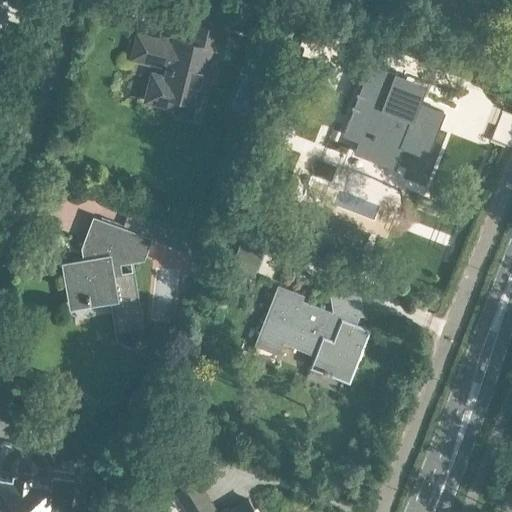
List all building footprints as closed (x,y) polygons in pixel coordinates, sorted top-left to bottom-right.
[(174,97),(197,102),(210,48),(215,49),(221,24),(196,18),(190,42),(174,38),(173,42),(137,33),(131,57),(167,66),(165,76),(151,73),(145,100),(172,106),(174,97)] [(266,51),(249,44),(246,52),(263,59),(261,65),(276,71),(284,53),(268,47),(266,51)] [(426,153),(442,111),(388,90),(392,79),(397,68),(398,68),(399,67),(371,55),(361,80),(363,81),(342,133),(366,142),(362,151),(394,163),(401,144),(426,154),(427,153),(426,153)] [(342,235),(349,215),(309,200),(301,219),(342,235)] [(141,324),(132,272),(119,274),(117,261),(142,257),(149,238),(93,218),(82,248),(87,249),(89,259),(64,263),(70,298),(85,295),(86,302),(111,298),(118,338),(133,344),(141,324)] [(192,237),(172,230),(172,228),(146,219),(142,232),(153,236),(153,237),(187,250),(192,237)] [(208,255),(220,259),(226,243),(214,239),(208,255)] [(242,243),(233,265),(253,273),(262,250),(242,243)] [(264,320),(255,343),(278,352),(282,341),(293,345),(304,349),(315,354),(311,365),(330,372),(331,371),(348,378),(368,329),(353,324),(357,314),(362,314),(358,285),(330,290),(334,318),(292,302),(294,298),(275,291),(264,320)] [(0,475),(0,511),(67,511),(73,472),(53,469),(51,484),(32,481),(33,476),(13,473),(12,478),(0,475)] [(200,502),(208,497),(196,478),(178,489),(167,495),(176,509),(182,505),(186,511),(255,511),(248,499),(227,511),(216,511),(214,506),(206,511),(200,502)] [(511,488),(507,487),(500,507),(511,511),(511,488)]
